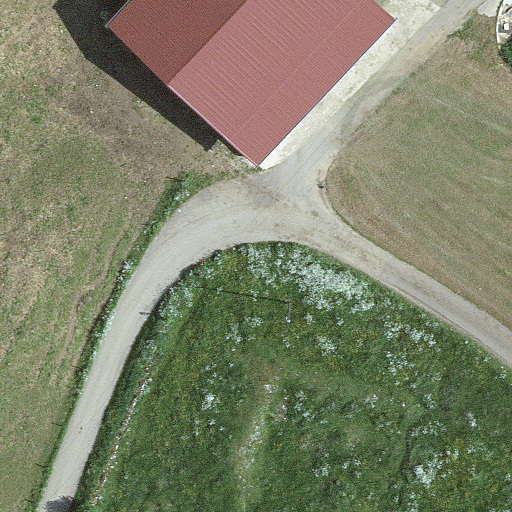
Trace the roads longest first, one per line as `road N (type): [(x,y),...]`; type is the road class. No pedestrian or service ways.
road 1 (unclassified): [(275,208),(207,234),(158,268),(123,328),(53,511)]
road 2 (track): [(275,208),(511,348)]
